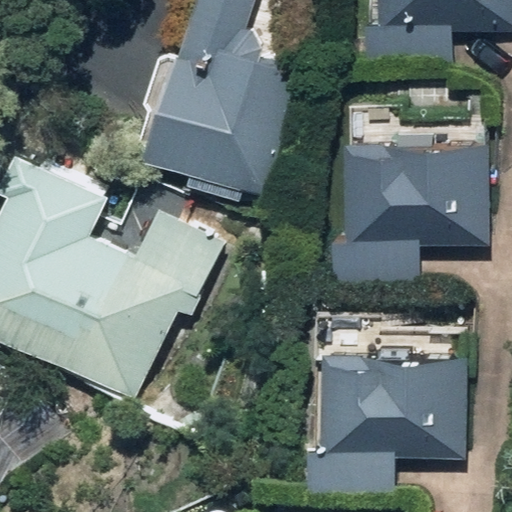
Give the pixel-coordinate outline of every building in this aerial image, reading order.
[(179,39),(143,138),(205,162),(199,177),(251,195),(257,179),(279,187),(326,57),(281,41),(295,0),(211,0),(195,45),(179,39)] [(465,20),(511,21),(511,0),(392,0),(392,14),(376,13),(374,66),(463,70),(465,20)] [(434,236),(498,238),(503,95),(477,94),(476,108),(465,107),(466,75),(416,74),(416,90),(366,88),(361,225),(345,225),(343,280),(432,283),(434,236)] [(189,301),(206,310),(246,235),(172,196),(157,224),(118,203),(127,187),(39,141),(0,213),(0,315),(141,391),(189,301)] [(335,435),(320,435),(319,481),(408,484),(409,445),(473,447),(477,308),(329,304),(328,352),(337,352),(335,435)] [(0,390),(11,396),(29,361),(0,345),(0,390)]
